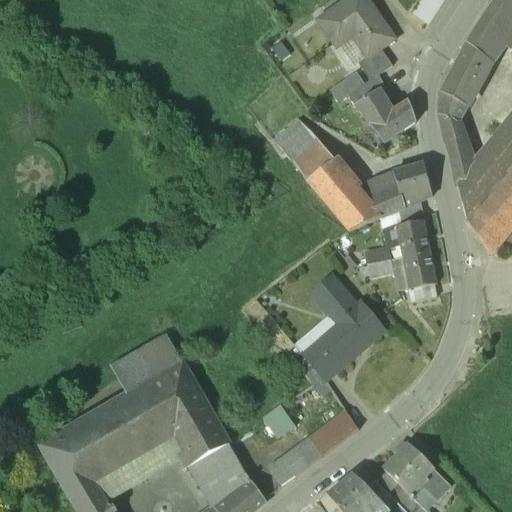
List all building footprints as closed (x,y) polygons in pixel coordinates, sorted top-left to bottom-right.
[(393,41),(364,0),(351,0),(318,23),(334,45),(349,34),(367,59),(379,51),(393,41)] [(511,5),(503,0),(496,0),(466,47),(488,66),(499,52),(509,41),(511,37),(511,5)] [(466,47),(440,96),(465,109),(488,66),(466,47)] [(379,51),(367,59),(358,66),(370,83),(378,77),(392,67),(379,51)] [(385,89),(378,77),(370,83),(348,98),(355,109),(379,92),(385,89)] [(379,92),(355,109),(383,146),(415,124),(408,105),(392,114),(379,92)] [(465,109),(440,96),(438,118),(456,125),(465,109)] [(473,170),(456,125),(438,118),(457,190),(473,170)] [(511,123),(486,155),(508,173),(511,168),(511,123)] [(310,133),(298,125),(275,144),(350,235),(381,221),(356,190),(310,133)] [(511,168),(508,173),(486,155),(473,170),(457,190),(466,224),(490,257),(511,229),(511,168)] [(422,166),(393,176),(403,211),(419,204),(431,198),(422,166)] [(398,213),(403,211),(393,176),(356,190),(381,221),(398,213)] [(398,213),(402,228),(423,224),(419,204),(403,211),(398,213)] [(402,228),(396,229),(400,253),(402,261),(429,255),(423,224),(402,228)] [(402,261),(400,253),(390,256),(389,251),(364,256),(367,268),(402,261)] [(429,255),(402,261),(408,292),(433,287),(436,286),(429,255)] [(356,310),(331,280),(310,296),(334,327),(310,346),(333,372),(382,333),(360,306),(356,310)] [(433,287),(408,292),(411,305),(435,300),(433,287)] [(167,340),(114,371),(129,397),(145,388),(182,367),(167,340)] [(310,346),(299,354),(323,380),(333,372),(310,346)] [(245,476),(182,367),(145,388),(174,440),(215,511),(216,511),(251,484),(245,476)] [(129,397),(40,449),(71,500),(95,486),(174,440),(145,388),(129,397)] [(281,409),(265,420),(277,439),(294,428),(281,409)] [(345,416),(271,471),(283,489),(358,432),(345,416)] [(417,440),(408,448),(432,472),(441,463),(417,440)] [(432,472),(408,448),(383,472),(386,475),(402,491),(413,502),(422,511),(428,511),(451,490),(432,472)] [(402,491),(386,475),(376,485),(392,501),(402,491)] [(386,511),(368,493),(352,477),(341,486),(360,511),(386,511)] [(216,511),(254,511),(265,504),(251,484),(216,511)] [(402,511),(392,501),(376,485),(368,493),(386,511),(402,511)] [(110,511),(95,486),(71,500),(77,511),(110,511)] [(360,511),(341,486),(326,498),(337,511),(360,511)]
